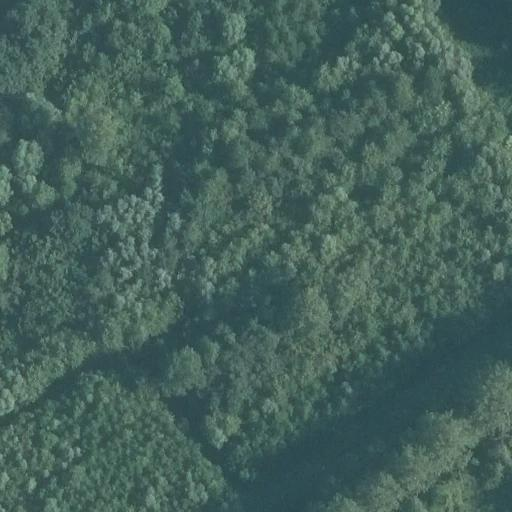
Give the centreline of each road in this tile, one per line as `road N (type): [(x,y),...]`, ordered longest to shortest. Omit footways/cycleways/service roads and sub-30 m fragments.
road 1 (track): [(253,511),(155,373),(134,361),(96,364),(0,425)]
road 2 (track): [(251,509),(511,336)]
road 3 (track): [(441,0),(511,99)]
